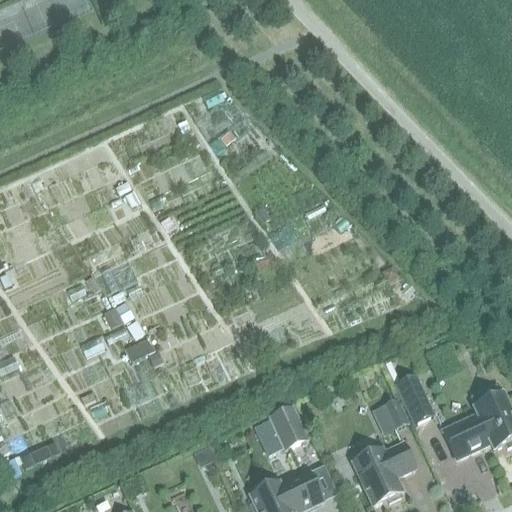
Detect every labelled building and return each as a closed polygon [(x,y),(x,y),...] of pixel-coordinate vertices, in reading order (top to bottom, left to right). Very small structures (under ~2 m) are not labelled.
[(206,104),(225,99),(221,82),(201,87),(206,104)] [(186,126),(178,130),(183,139),(191,136),(186,126)] [(230,137),(221,143),(226,151),(235,144),(230,137)] [(129,202),(140,196),(131,181),(121,187),(129,202)] [(40,182),(32,186),(36,195),(44,191),(40,182)] [(263,214),(255,219),(262,228),(269,223),(263,214)] [(269,259),(257,265),(261,275),(274,270),(269,259)] [(28,291),(48,284),(40,264),(21,272),(28,291)] [(393,272),(382,278),(388,288),(399,282),(393,272)] [(408,289),(402,296),(408,301),(414,294),(408,289)] [(121,297),(111,303),(114,310),(124,305),(121,297)] [(56,305),(41,316),(50,327),(65,317),(56,305)] [(126,310),(116,316),(122,327),(132,321),(126,310)] [(114,315),(103,321),(111,335),(122,328),(114,315)] [(134,329),(126,334),(134,347),(142,341),(134,329)] [(78,357),(103,346),(96,330),(71,341),(78,357)] [(147,344),(137,350),(142,358),(152,352),(147,344)] [(137,350),(127,354),(133,367),(145,362),(142,358),(137,350)] [(158,357),(149,361),(154,371),(163,367),(158,357)] [(414,429),(434,420),(416,381),(395,391),(414,429)] [(477,419),(443,436),(456,465),(484,452),(483,450),(490,447),(493,455),(505,449),(507,453),(511,450),(511,408),(511,406),(507,407),(505,403),(502,404),(496,391),(497,391),(496,390),(495,391),(472,401),(471,402),(472,403),(478,416),(476,417),(477,419)] [(92,397),(81,402),(85,410),(95,404),(92,397)] [(408,427),(398,405),(383,412),(393,434),(408,427)] [(270,423),(285,455),(307,445),(292,413),(270,423)] [(373,511),(388,505),(389,507),(401,502),(400,499),(402,498),(394,482),(400,479),(400,481),(415,474),(403,450),(384,459),(382,455),(375,458),(372,452),(353,462),(355,467),(353,468),(360,484),(360,485),(365,496),(366,495),(373,511)] [(311,511),(323,506),(310,477),(281,491),(279,487),(250,501),(253,508),(249,510),(250,511),(311,511)]
